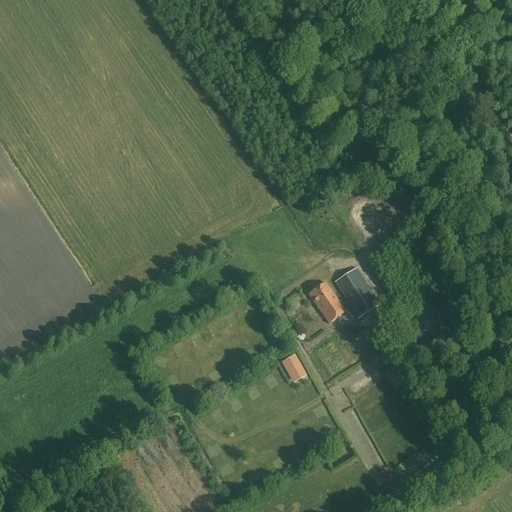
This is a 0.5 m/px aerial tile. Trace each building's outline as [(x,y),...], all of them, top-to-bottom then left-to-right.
[(351,214),(351,215),(351,216),(351,217),(351,218),(352,219),(352,220),(353,221),(353,222),(354,223),(354,224),(355,225),(356,226),(357,227),(359,228),(360,229),(361,229),(362,229),(365,230),(366,230),(368,230),(369,230),(370,229),(372,229),(374,228),(376,226),(376,225),(377,225),(378,224),(378,223),(379,222),(379,221),(380,220),(380,219),(380,218),(381,217),(381,216),(381,215),(381,214),(380,212),(380,211),(380,210),(379,209),(379,208),(378,207),(376,205),(376,204),(374,203),(372,202),(371,201),(370,201),(368,201),(366,200),(365,200),(363,201),(361,201),(360,201),(358,202),(358,203),(356,204),(355,205),(354,206),(354,207),(353,208),(353,209),(352,210),(352,211),(352,212),(351,213),(351,214)] [(356,269),(335,283),(358,319),(380,306),(356,269)] [(329,324),(346,313),(325,283),(309,295),(329,324)] [(422,333),(437,327),(430,309),(415,315),(422,333)] [(426,371),(459,350),(446,329),(413,350),(426,371)] [(307,376),(296,356),(282,363),(293,383),(307,376)] [(409,383),(397,364),(384,372),(396,391),(409,383)] [(319,408),(322,417),(327,415),(324,406),(319,408)] [(332,427),(328,432),(334,437),(338,432),(332,427)]
